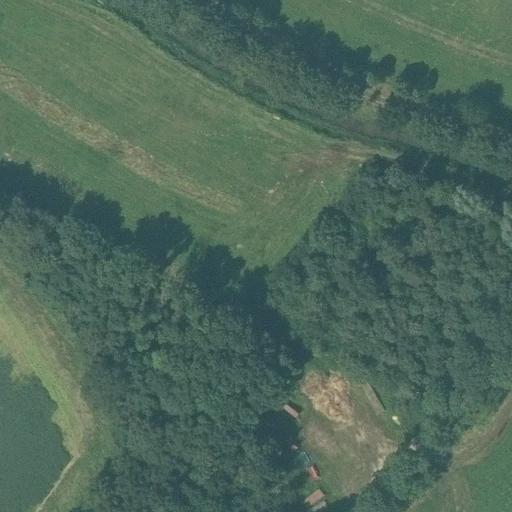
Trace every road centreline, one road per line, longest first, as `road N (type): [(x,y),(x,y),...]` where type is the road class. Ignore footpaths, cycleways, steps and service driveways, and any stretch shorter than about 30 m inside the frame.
road 1 (track): [(180,0),(387,106),(511,145)]
road 2 (track): [(357,511),(511,335)]
